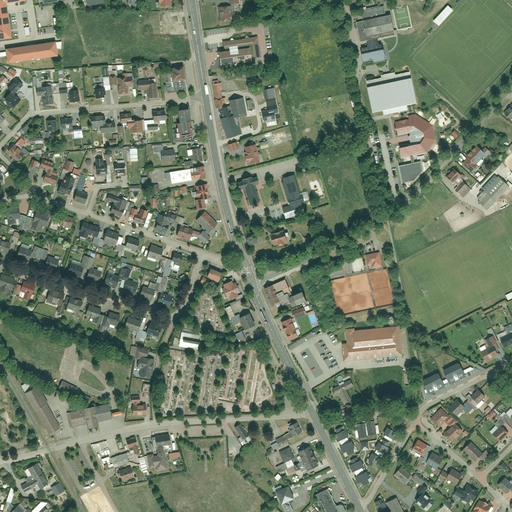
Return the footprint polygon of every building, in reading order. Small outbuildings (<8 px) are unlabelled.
[(0,0),(0,40),(13,39),(8,3),(26,0),(25,0),(0,0)] [(225,2),(214,3),(215,17),(230,16),(230,9),(226,10),(225,2)] [(241,2),(233,3),(233,10),(242,10),(241,2)] [(385,6),(361,11),(363,21),(357,23),(361,42),(372,39),(371,36),(396,31),(392,14),(387,15),(385,6)] [(451,11),(445,6),(431,22),(437,27),(451,11)] [(159,12),(146,12),(146,20),(159,20),(159,12)] [(181,28),(180,18),(165,21),(165,26),(172,25),(173,29),(181,28)] [(216,55),(217,64),(230,61),(233,62),(234,60),(259,56),(256,35),(230,37),(228,35),(227,38),(219,38),(220,49),(218,49),(219,55),(216,55)] [(369,48),(361,50),(364,62),(374,60),(374,62),(386,60),(384,50),(383,50),(382,45),(379,46),(378,40),(368,42),(369,48)] [(56,42),(6,49),(8,63),(58,55),(56,42)] [(187,83),(184,62),(172,64),(173,67),(164,68),(168,91),(181,88),(181,84),(187,83)] [(15,70),(8,66),(5,71),(12,75),(15,70)] [(256,70),(247,72),(249,80),(258,78),(256,70)] [(381,78),(366,81),(373,113),(383,111),(384,115),(408,110),(407,105),(417,103),(411,72),(395,75),(395,73),(381,76),(381,78)] [(132,75),(117,77),(120,95),(127,95),(126,86),(133,85),(132,75)] [(21,84),(15,77),(5,87),(9,90),(2,97),(11,105),(19,97),(14,92),(21,84)] [(149,79),(137,80),(138,91),(147,90),(148,98),(158,97),(157,82),(149,82),(149,79)] [(227,138),(241,134),(239,125),(235,127),(233,118),(231,106),(227,107),(225,98),(222,99),(220,89),(222,89),(221,83),(219,84),(218,80),(213,81),(216,100),(215,100),(216,109),(219,108),(222,119),(221,119),(227,138)] [(50,85),(34,86),(35,94),(40,93),(41,103),(51,102),(50,85)] [(65,85),(57,86),(58,92),(67,91),(68,100),(74,99),(72,86),(65,86),(65,85)] [(102,85),(92,86),(93,97),(103,95),(102,85)] [(243,98),(230,101),(231,106),(233,118),(246,115),(243,98)] [(511,102),(510,101),(501,111),(508,118),(511,113),(511,102)] [(278,113),(276,104),(267,106),(268,111),(262,112),(264,121),(267,121),(267,122),(272,121),(272,120),(275,119),(274,114),(278,113)] [(155,122),(164,121),(162,107),(150,108),(152,122),(146,123),(146,128),(156,127),(155,122)] [(190,108),(179,109),(181,123),(192,122),(190,108)] [(113,130),(113,119),(104,120),(104,113),(89,115),(89,125),(98,125),(99,131),(113,130)] [(131,113),(120,114),(121,124),(126,123),(127,128),(130,128),(131,134),(142,133),(141,119),(132,120),(131,113)] [(80,135),(79,124),(71,125),(70,115),(59,116),(60,127),(69,126),(70,136),(80,135)] [(411,120),(397,123),(399,136),(410,134),(413,147),(401,149),(404,159),(412,158),(413,162),(401,166),(405,182),(414,180),(424,170),(422,161),(416,162),(415,157),(429,154),(438,140),(434,126),(417,115),(410,117),(411,120)] [(55,117),(45,118),(45,129),(56,129),(55,117)] [(176,142),(180,142),(179,137),(194,135),(192,122),(181,123),(179,123),(180,133),(175,134),(176,142)] [(273,135),(275,141),(288,137),(286,131),(273,135)] [(17,146),(23,140),(20,136),(6,150),(16,159),(23,152),(17,146)] [(484,154),(474,143),(458,159),(468,169),(484,154)] [(255,146),(246,148),(248,158),(245,159),(246,166),(259,163),(255,146)] [(177,149),(163,150),(164,161),(178,160),(177,149)] [(202,149),(192,150),(193,156),(190,156),(191,162),(203,160),(202,149)] [(102,156),(93,157),(94,172),(107,171),(105,160),(103,160),(102,156)] [(55,162),(43,158),(39,169),(46,171),(43,181),(54,185),(59,171),(53,169),(55,162)] [(72,160),(65,159),(63,168),(70,169),(72,160)] [(129,162),(118,163),(119,173),(130,172),(129,162)] [(208,180),(206,167),(191,170),(169,173),(171,186),(193,182),(208,180)] [(457,172),(452,167),(444,174),(449,180),(457,172)] [(296,174),(285,178),(294,205),(286,208),(289,218),(308,212),(305,202),(308,201),(305,194),(303,195),(296,174)] [(507,185),(495,175),(474,198),(486,208),(507,185)] [(241,191),(247,189),(252,207),(256,206),(257,209),(260,208),(259,205),(262,204),(256,187),(263,185),(260,177),(255,179),(254,177),(244,181),(245,182),(239,184),(241,191)] [(469,189),(460,179),(452,186),(462,196),(469,189)] [(72,183),(60,180),(57,189),(69,193),(72,183)] [(161,184),(152,185),(153,193),(162,193),(161,184)] [(209,186),(198,187),(199,192),(197,193),(198,197),(200,197),(201,201),(206,200),(211,200),(209,186)] [(88,192),(76,187),(72,198),(84,202),(88,192)] [(117,197),(107,193),(105,198),(115,202),(117,197)] [(120,215),(125,200),(117,197),(115,203),(112,202),(108,211),(120,215)] [(207,210),(206,200),(201,201),(197,202),(199,211),(207,210)] [(145,209),(140,207),(137,213),(133,212),(135,208),(131,206),(128,214),(132,216),(131,219),(140,223),(145,209)] [(19,208),(5,208),(6,219),(8,219),(8,225),(15,225),(15,218),(20,218),(19,208)] [(47,230),(52,215),(46,213),(45,218),(37,216),(35,222),(34,225),(36,225),(34,230),(40,232),(41,227),(47,230)] [(221,226),(207,213),(199,222),(212,235),(221,226)] [(154,228),(166,232),(169,220),(176,223),(178,216),(171,214),(170,218),(158,214),(154,228)] [(187,219),(178,216),(176,223),(185,225),(187,219)] [(25,230),(29,220),(23,218),(20,228),(25,230)] [(72,221),(64,218),(60,228),(70,231),(72,225),(70,225),(72,221)] [(35,222),(29,220),(26,227),(34,230),(36,225),(34,225),(35,222)] [(98,230),(82,224),(80,232),(81,232),(79,240),(83,242),(86,235),(96,238),(98,230)] [(202,234),(181,228),(179,236),(183,238),(182,240),(192,242),(193,236),(199,238),(202,234)] [(288,230),(273,235),(277,248),(292,243),(288,230)] [(116,235),(106,232),(103,239),(108,240),(107,243),(113,245),(116,235)] [(202,234),(199,238),(207,246),(213,239),(204,232),(202,234)] [(13,235),(11,243),(17,245),(19,237),(13,235)] [(140,241),(128,238),(125,247),(137,251),(140,241)] [(11,243),(0,240),(0,252),(7,254),(11,243)] [(159,250),(147,245),(144,255),(156,260),(159,250)] [(42,248),(35,246),(33,255),(39,257),(42,248)] [(33,251),(20,248),(17,258),(29,261),(33,251)] [(49,250),(42,248),(40,256),(47,258),(49,250)] [(178,255),(170,252),(168,259),(171,260),(170,264),(175,266),(178,255)] [(382,253),(366,255),(368,266),(373,265),(373,269),(385,267),(382,253)] [(161,269),(164,258),(159,256),(156,267),(161,269)] [(60,261),(49,257),(47,267),(57,270),(60,261)] [(88,266),(90,259),(84,258),(82,264),(88,266)] [(85,266),(72,262),(68,272),(81,276),(85,266)] [(91,267),(88,276),(100,281),(103,272),(91,267)] [(212,268),(209,276),(221,280),(224,273),(220,271),(221,270),(216,268),(216,270),(212,268)] [(120,275),(109,272),(106,281),(118,285),(120,275)] [(14,279),(2,275),(0,281),(0,285),(3,286),(1,291),(10,294),(14,279)] [(140,282),(127,278),(124,288),(137,292),(140,282)] [(142,295),(153,298),(156,289),(155,288),(157,281),(153,280),(151,287),(145,286),(142,295)] [(292,295),(285,280),(264,289),(273,306),(282,302),(284,305),(291,302),(294,308),(308,302),(303,290),(292,295)] [(232,281),(223,285),(224,287),(223,288),(227,298),(228,297),(230,300),(238,297),(237,294),(240,292),(236,283),(233,284),(232,281)] [(36,285),(25,282),(20,296),(32,300),(36,285)] [(21,293),(23,286),(17,284),(15,291),(21,293)] [(65,293),(51,288),(47,300),(61,305),(63,301),(65,293)] [(174,295),(162,292),(160,302),(171,305),(174,295)] [(84,300),(71,296),(68,306),(80,310),(84,300)] [(103,308),(91,304),(88,314),(96,317),(95,321),(99,322),(103,308)] [(233,305),(223,309),(228,319),(230,318),(235,332),(233,333),(237,344),(244,341),(240,331),(253,326),(247,312),(238,317),(233,305)] [(296,319),(309,314),(308,310),(311,309),(309,305),(293,311),(296,319)] [(85,312),(76,309),(74,315),(83,318),(85,312)] [(123,314),(112,311),(110,317),(108,325),(111,326),(113,322),(119,324),(123,314)] [(130,317),(128,326),(141,329),(143,320),(130,317)] [(290,317),(281,321),(290,341),(299,337),(290,317)] [(153,322),(149,332),(161,336),(165,325),(153,322)] [(340,343),(341,360),(405,355),(403,324),(342,329),(343,342),(340,343)] [(511,341),(511,337),(509,331),(497,336),(502,346),(511,341)] [(200,335),(181,332),(180,338),(174,337),(173,344),(179,345),(179,346),(198,349),(200,335)] [(498,344),(494,337),(488,340),(492,347),(482,352),(487,362),(499,356),(494,346),(498,344)] [(149,351),(140,348),(138,354),(147,357),(149,351)] [(152,378),(155,359),(139,357),(138,366),(142,366),(141,376),(152,378)] [(459,364),(444,372),(450,383),(465,376),(459,364)] [(445,386),(439,374),(423,382),(429,394),(445,386)] [(75,387),(60,379),(56,387),(70,395),(75,387)] [(352,388),(349,381),(330,389),(333,396),(338,394),(343,405),(350,402),(345,391),(352,388)] [(47,433),(59,426),(45,403),(48,402),(37,383),(22,391),(47,433)] [(151,384),(142,383),(141,392),(149,393),(151,384)] [(481,396),(474,387),(467,393),(474,402),(481,396)] [(141,395),(132,395),(132,402),(135,402),(135,414),(146,413),(146,404),(141,404),(141,395)] [(455,396),(446,405),(453,414),(463,405),(455,396)] [(86,408),(72,411),(75,427),(90,424),(91,428),(101,426),(100,421),(114,418),(111,403),(97,406),(86,408)] [(443,419),(445,421),(451,416),(447,412),(445,414),(439,407),(428,417),(436,425),(443,419)] [(461,428),(451,416),(445,421),(448,425),(441,431),(448,439),(461,428)] [(300,432),(294,419),(284,423),(287,431),(272,438),(273,440),(266,444),(268,447),(300,432)] [(238,421),(231,425),(242,443),(249,438),(238,421)] [(375,421),(366,422),(368,436),(377,435),(375,421)] [(366,422),(357,424),(359,439),(368,438),(366,422)] [(499,423),(490,432),(497,440),(507,431),(499,423)] [(400,428),(393,424),(391,428),(388,426),(384,433),(386,434),(393,438),(396,440),(399,433),(397,432),(400,428)] [(342,426),(335,430),(337,434),(334,435),(338,442),(339,441),(347,437),(349,436),(346,429),(344,430),(342,426)] [(173,434),(155,436),(156,447),(161,446),(162,453),(168,453),(167,444),(174,444),(173,434)] [(383,438),(391,443),(393,438),(386,434),(383,438)] [(135,437),(126,440),(129,451),(132,450),(134,456),(140,454),(135,437)] [(342,446),(349,442),(347,437),(339,441),(342,446)] [(424,444),(415,438),(409,447),(417,453),(420,448),(424,444)] [(390,444),(383,440),(381,444),(379,442),(375,449),(377,450),(384,454),(386,455),(390,449),(388,448),(390,444)] [(469,440),(460,448),(471,460),(480,451),(469,440)] [(342,446),(340,446),(344,453),(347,452),(348,456),(355,453),(353,449),(355,448),(352,441),(349,442),(342,446)] [(368,442),(361,443),(362,451),(369,450),(368,442)] [(310,444),(296,450),(304,468),(318,462),(310,444)] [(289,448),(280,453),(285,463),(292,460),(294,459),(289,448)] [(425,451),(420,448),(413,460),(417,463),(419,460),(425,451)] [(374,454),(381,459),(384,454),(377,450),(374,454)] [(440,457),(430,450),(423,462),(433,468),(440,457)] [(126,452),(111,457),(113,466),(128,462),(126,452)] [(164,468),(170,468),(169,453),(162,453),(162,456),(152,456),(153,467),(164,466),(164,468)] [(374,454),(373,454),(369,460),(372,462),(369,465),(375,469),(378,465),(380,466),(384,460),(381,459),(374,454)] [(140,458),(144,472),(149,471),(145,456),(140,458)] [(357,457),(350,460),(352,464),(349,466),(353,473),(355,472),(362,468),(365,467),(361,460),(359,461),(357,457)] [(295,466),(292,460),(285,463),(276,467),(279,473),(295,466)] [(418,470),(423,462),(419,460),(414,468),(418,470)] [(37,465),(29,471),(33,477),(26,482),(32,491),(38,487),(41,491),(50,485),(37,465)] [(129,467),(117,471),(120,480),(132,476),(129,467)] [(402,467),(394,477),(404,485),(412,475),(402,467)] [(460,473),(449,467),(444,476),(454,483),(460,473)] [(357,476),(365,473),(362,468),(355,472),(357,476)] [(442,479),(446,471),(441,468),(436,476),(442,479)] [(5,471),(0,475),(4,480),(9,476),(5,471)] [(357,476),(355,477),(359,484),(362,483),(363,486),(370,483),(368,479),(370,478),(367,472),(365,473),(357,476)] [(422,485),(425,481),(417,474),(414,477),(422,485)] [(503,475),(495,482),(504,492),(509,488),(511,491),(511,480),(510,482),(503,475)] [(476,489),(464,482),(460,489),(455,486),(452,492),(458,495),(457,497),(465,501),(467,498),(470,500),(476,489)] [(290,503),(296,500),(288,484),(279,489),(283,496),(277,499),(283,511),(291,507),(290,503)] [(32,490),(28,485),(22,489),(26,494),(32,490)] [(326,487),(311,494),(316,503),(319,501),(324,511),(332,511),(336,510),(326,487)] [(403,511),(395,494),(385,499),(391,511),(403,511)] [(438,502),(432,494),(421,502),(428,510),(438,502)] [(382,497),(373,501),(377,511),(380,511),(387,509),(382,497)] [(483,511),(488,503),(476,498),(469,511),(476,511),(477,511),(478,511),(483,511)] [(445,505),(450,510),(455,506),(449,501),(445,505)]
